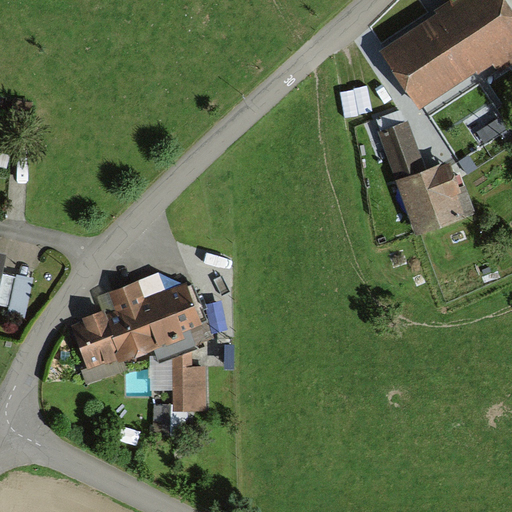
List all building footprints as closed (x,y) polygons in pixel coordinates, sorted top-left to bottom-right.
[(436,15),(379,54),(418,112),(475,73),(479,75),(494,64),(501,73),(511,65),(511,12),(503,0),(451,0),(434,12),(436,15)] [(502,117),(477,133),(484,145),(509,129),(502,117)] [(396,181),(416,236),(476,215),(466,185),(460,187),(451,162),(426,170),(408,120),(379,131),(396,181)] [(470,155),(460,161),(467,174),(477,168),(470,155)] [(72,333),(87,371),(195,326),(180,289),(138,306),(132,291),(111,299),(117,315),(72,333)] [(173,410),(198,409),(198,373),(184,373),(183,361),(172,361),(173,410)]
